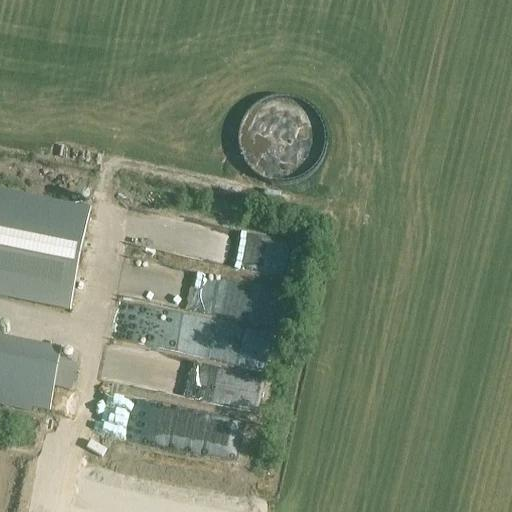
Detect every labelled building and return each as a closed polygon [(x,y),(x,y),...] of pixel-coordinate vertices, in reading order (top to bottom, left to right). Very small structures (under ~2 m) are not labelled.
[(329,157),(292,94),(240,124),(277,187),(329,157)] [(90,211),(0,192),(0,296),(69,311),(90,211)] [(248,234),(135,207),(127,240),(240,267),(248,234)] [(0,406),(29,413),(30,408),(50,412),(62,352),(0,339),(0,406)] [(267,369),(133,351),(127,393),(261,410),(267,369)]
